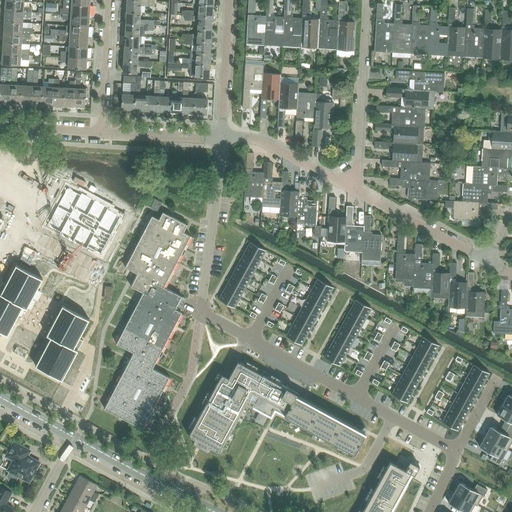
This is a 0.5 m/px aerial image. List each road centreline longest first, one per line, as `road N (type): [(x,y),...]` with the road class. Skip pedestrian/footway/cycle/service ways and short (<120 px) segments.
road 1 (residential): [(250,339),(200,312),(221,135)]
road 2 (residential): [(346,185),(356,166),(368,0)]
road 3 (residential): [(428,511),(454,451),(356,397)]
road 4 (residential): [(485,260),(346,185)]
road 5 (residential): [(346,185),(255,139),(221,135)]
road 6 (residential): [(195,502),(75,438)]
road 7 (residential): [(221,135),(229,0)]
road 8 (residential): [(101,134),(108,0)]
road 9 (residential): [(356,397),(250,339)]
road 10 (residential): [(221,135),(101,134)]
